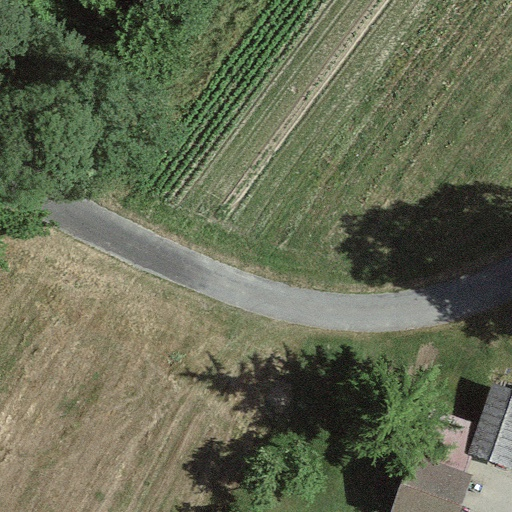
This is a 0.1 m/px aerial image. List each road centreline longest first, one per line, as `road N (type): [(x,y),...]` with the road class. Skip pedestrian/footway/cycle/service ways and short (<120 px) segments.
road 1 (unclassified): [(0,174),(33,197),(299,312),(388,322),(496,299),(511,288)]
road 2 (track): [(205,0),(33,197),(0,224)]
